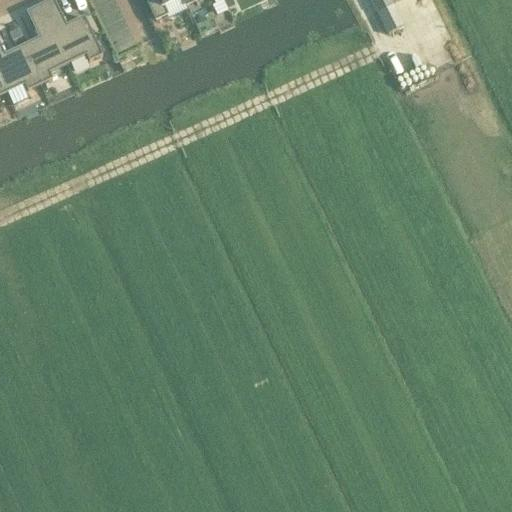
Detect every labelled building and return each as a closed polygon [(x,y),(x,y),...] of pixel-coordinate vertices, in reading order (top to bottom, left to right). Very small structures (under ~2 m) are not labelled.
[(144,0),(155,23),(166,18),(162,9),(181,0),(144,0)] [(181,0),(185,9),(204,0),(181,0)] [(388,7),(384,0),(369,0),(376,13),(388,7)] [(53,2),(39,9),(67,67),(86,59),(89,65),(102,59),(83,20),(66,28),(53,2)] [(38,41),(21,50),(40,88),(52,82),(49,76),(67,67),(39,9),(26,15),(38,41)] [(0,48),(0,83),(6,96),(24,88),(27,94),(40,88),(21,50),(4,58),(0,48)]
